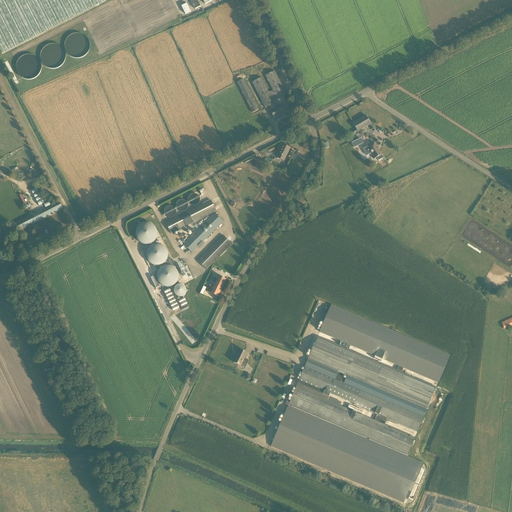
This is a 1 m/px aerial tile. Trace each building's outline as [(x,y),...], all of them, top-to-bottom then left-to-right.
[(0,0),(0,54),(1,56),(45,32),(102,3),(103,3),(109,0),(0,0)] [(87,48),(87,46),(87,44),(86,42),(85,40),(84,38),(82,37),(80,36),(78,36),(75,35),(73,36),(71,36),(69,38),(68,39),(67,40),(66,43),(65,45),(65,46),(65,49),(66,51),(67,52),(68,54),(70,55),(72,56),(74,57),(77,57),(79,57),(81,56),(83,55),(84,54),(85,52),(86,51),(87,48)] [(43,62),(45,65),(47,66),(50,67),(53,67),(56,66),(59,65),(61,63),(62,60),(63,57),(63,56),(63,53),(61,50),(60,48),(57,46),(54,45),(51,45),(48,45),(46,47),(44,49),(42,51),(41,54),(41,57),(41,60),(43,62)] [(43,70),(44,68),(43,65),(43,63),(42,61),(40,59),(38,57),(36,56),(33,56),(31,56),(29,56),(27,56),(24,58),(22,60),(21,61),(20,63),(19,66),(19,68),(20,71),(20,73),(22,75),(23,77),(25,78),(27,79),(29,80),(32,80),(34,80),(36,79),(38,78),(40,76),(42,74),(43,72),(43,70)] [(270,97),(284,90),(274,71),(265,76),(273,90),(268,93),(261,78),(253,82),(265,108),(269,106),(271,111),(274,118),(286,112),(283,105),(276,108),(270,97)] [(237,83),(250,108),(253,113),(258,110),(243,80),(237,83)] [(358,132),(371,124),(366,116),(353,123),(358,132)] [(284,162),(292,145),(285,141),(283,145),(280,143),(276,151),(279,153),(278,156),(277,155),(274,160),(279,163),(280,160),(284,162)] [(374,142),(367,147),(371,153),(371,154),(374,159),(377,158),(378,161),(383,158),(384,158),(374,142)] [(262,172),(265,166),(256,162),(253,168),(262,172)] [(33,190),(37,205),(43,204),(38,188),(33,190)] [(30,206),(29,204),(27,205),(22,194),(20,195),(26,208),(30,206)] [(189,201),(191,201),(191,205),(195,205),(195,199),(198,199),(198,195),(189,195),(189,201)] [(171,234),(216,212),(210,200),(166,223),(171,234)] [(18,232),(63,209),(59,201),(14,224),(15,225),(12,227),(15,232),(18,231),(18,232)] [(193,253),(223,222),(214,213),(184,244),(193,253)] [(141,225),(140,226),(139,226),(138,227),(138,228),(137,229),(137,230),(136,231),(136,232),(136,233),(136,234),(136,235),(136,236),(136,237),(137,238),(137,239),(137,240),(138,241),(139,241),(139,242),(140,243),(141,243),(141,244),(142,244),(143,244),(144,245),(145,245),(146,245),(147,245),(148,245),(149,245),(150,244),(151,244),(152,244),(153,243),(154,242),(155,241),(156,240),(156,239),(157,238),(157,237),(157,236),(157,235),(157,234),(157,233),(157,232),(157,231),(157,230),(156,229),(156,228),(155,228),(155,227),(154,226),(153,226),(153,225),(152,225),(151,224),(150,224),(149,224),(148,224),(147,223),(146,223),(145,224),(144,224),(143,224),(142,224),(141,225)] [(207,270),(232,244),(223,236),(198,261),(207,270)] [(153,245),(152,246),(151,246),(151,247),(150,247),(149,248),(148,249),(148,250),(147,251),(147,252),(146,252),(146,253),(146,254),(146,255),(146,256),(146,257),(147,258),(147,259),(147,260),(148,261),(149,262),(149,263),(150,263),(151,264),(152,265),(153,265),(154,266),(155,266),(156,266),(157,266),(158,266),(159,266),(160,265),(161,265),(162,265),(163,264),(164,263),(165,263),(165,262),(166,261),(166,260),(167,260),(167,259),(167,258),(168,257),(168,256),(168,255),(168,254),(168,253),(167,252),(167,251),(166,250),(166,249),(165,248),(164,247),(163,246),(162,246),(161,245),(160,245),(159,245),(158,244),(157,244),(156,244),(155,245),(154,245),(153,245)] [(166,266),(165,266),(164,266),(163,267),(162,267),(162,268),(161,268),(160,269),(160,270),(159,270),(158,271),(158,272),(158,273),(157,274),(157,275),(157,276),(157,277),(157,278),(157,279),(157,280),(158,281),(158,282),(159,282),(159,283),(160,284),(160,285),(161,285),(162,286),(163,286),(163,287),(164,287),(165,287),(166,287),(167,287),(168,288),(169,287),(170,287),(171,287),(172,287),(173,286),(174,286),(175,285),(175,284),(176,284),(177,283),(177,282),(178,281),(178,280),(178,279),(179,278),(179,277),(179,276),(179,275),(178,274),(178,273),(177,272),(177,271),(176,270),(176,269),(175,269),(175,268),(174,268),(173,267),(172,267),(171,266),(170,266),(169,266),(168,266),(167,266),(166,266)] [(215,285),(211,283),(208,282),(207,283),(210,285),(207,291),(218,297),(226,279),(219,276),(215,285)] [(183,297),(184,296),(185,295),(186,294),(186,293),(186,292),(186,291),(186,290),(186,289),(186,288),(185,287),(184,286),(183,286),(182,285),(181,285),(180,285),(179,285),(178,285),(177,286),(176,286),(175,287),(175,288),(174,289),(174,290),(174,291),(174,292),(174,293),(174,294),(175,295),(176,296),(177,297),(178,297),(179,297),(180,297),(181,297),(182,297),(183,297)] [(415,438),(384,425),(387,419),(417,433),(436,387),(402,373),(404,368),(438,383),(450,356),(331,305),(319,333),(399,366),(397,371),(318,337),(308,360),(338,373),(335,379),(305,366),(290,402),(287,400),(286,404),(367,439),(366,439),(288,406),(271,447),(404,503),(405,499),(413,502),(426,470),(421,468),(423,463),(369,440),(407,456),(415,438)] [(511,315),(500,321),(504,329),(511,325),(511,315)] [(246,359),(248,354),(241,350),(238,356),(237,355),(233,363),(241,366),(245,359),(246,359)]
